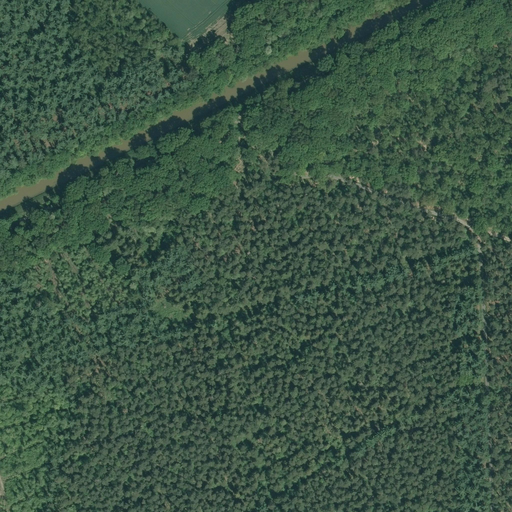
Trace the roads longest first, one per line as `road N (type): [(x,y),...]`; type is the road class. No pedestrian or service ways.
road 1 (track): [(238,110),(279,171),(330,178),(476,223),(489,511)]
road 2 (track): [(259,99),(0,229)]
road 3 (track): [(465,0),(259,99)]
